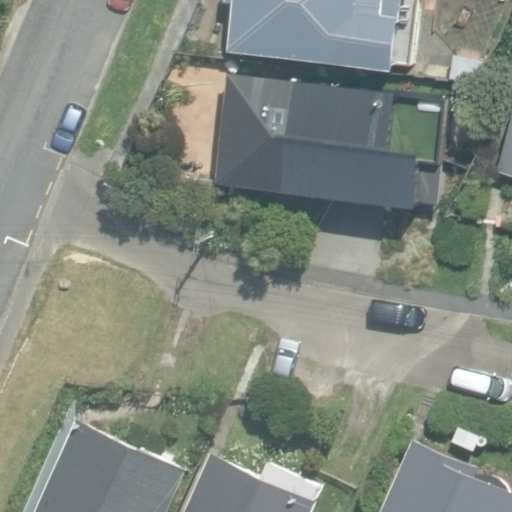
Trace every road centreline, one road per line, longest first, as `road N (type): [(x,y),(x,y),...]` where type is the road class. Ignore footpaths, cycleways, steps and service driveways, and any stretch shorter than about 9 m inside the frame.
road 1 (unclassified): [(482,326),(2,240)]
road 2 (residential): [(102,0),(2,240)]
